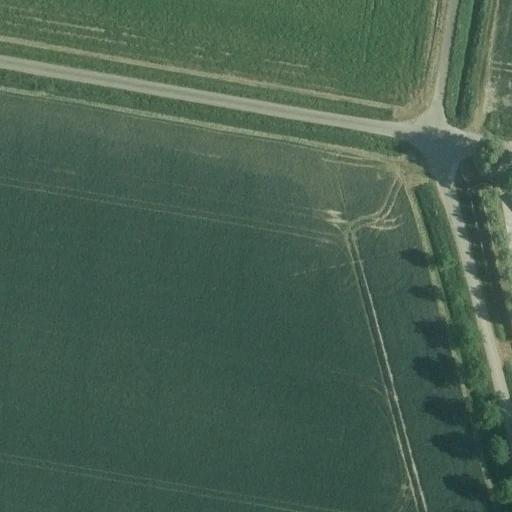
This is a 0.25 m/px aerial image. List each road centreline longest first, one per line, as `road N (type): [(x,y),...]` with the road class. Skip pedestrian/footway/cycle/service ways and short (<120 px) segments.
road 1 (unclassified): [(437,137),(0,62)]
road 2 (unclassified): [(511,446),(437,137)]
road 3 (unclassified): [(437,137),(454,0)]
